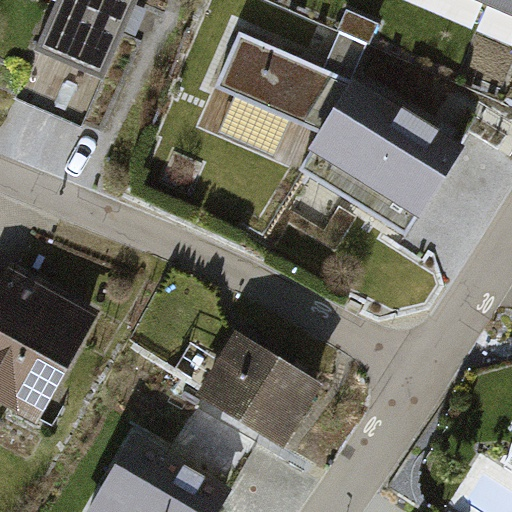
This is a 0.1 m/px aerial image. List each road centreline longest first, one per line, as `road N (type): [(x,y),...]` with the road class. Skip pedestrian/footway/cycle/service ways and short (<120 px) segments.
road 1 (residential): [(427,385),(183,251),(0,178)]
road 2 (residential): [(336,511),(427,385)]
road 3 (residential): [(427,385),(511,256)]
